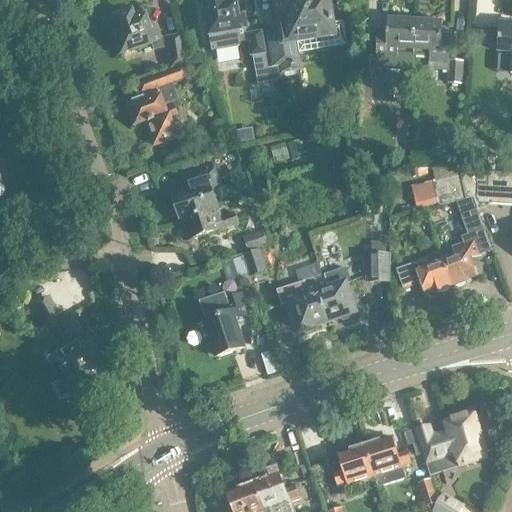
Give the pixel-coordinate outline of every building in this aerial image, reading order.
[(245,35),(241,15),(235,16),(231,0),(227,0),(220,1),(220,0),(200,0),(203,14),(204,18),(210,52),(238,47),(237,43),(247,42),(249,56),(251,56),(256,84),(280,80),(279,74),(278,68),(270,69),(266,70),(259,33),(245,35)] [(331,36),(327,10),(329,8),(327,0),(271,0),(277,32),(264,34),(270,69),(278,68),(279,74),(298,70),(293,42),(331,36)] [(120,54),(151,44),(152,49),(166,46),(170,67),(184,64),(179,37),(158,40),(154,28),(147,30),(141,13),(131,16),(129,13),(126,14),(126,13),(125,14),(122,11),(116,13),(115,17),(114,17),(114,18),(111,19),(115,29),(111,30),(120,54)] [(362,57),(361,79),(374,80),(375,70),(413,72),(414,56),(415,19),(400,18),(399,22),(388,21),(387,37),(377,36),(376,58),(362,57)] [(415,19),(414,56),(429,57),(429,62),(439,62),(439,71),(449,72),(448,85),(461,85),(463,63),(449,62),(451,40),(442,39),(443,24),(431,24),(432,20),(415,19)] [(511,24),(500,24),(498,53),(511,54),(511,24)] [(141,83),(146,95),(124,103),(133,126),(144,122),(153,146),(176,138),(169,120),(176,118),(173,109),(177,107),(170,87),(173,83),(185,78),(182,69),(141,83)] [(476,160),(476,156),(464,155),(463,171),(491,173),(492,161),(476,160)] [(192,160),(180,164),(182,171),(194,167),(192,160)] [(511,203),(511,175),(462,172),(462,178),(433,182),(438,205),(439,207),(457,203),(474,199),(479,210),(489,206),(489,202),(511,203)] [(181,223),(198,217),(196,213),(216,206),(211,190),(213,190),(214,189),(215,188),(216,187),(216,186),(217,185),(217,184),(217,183),(217,181),(217,179),(216,177),(215,175),(213,174),(211,173),(209,173),(207,173),(206,173),(186,180),(190,191),(185,193),(186,194),(173,199),(181,223)] [(438,205),(433,182),(419,185),(421,196),(415,197),(418,210),(438,205)] [(456,256),(442,260),(452,287),(454,286),(454,287),(458,289),(463,287),(465,283),(465,282),(468,281),(467,278),(476,274),(471,260),(481,257),(480,256),(492,251),(479,210),(474,199),(457,203),(469,236),(463,239),(465,245),(453,249),(456,256)] [(182,223),(188,242),(238,226),(234,215),(220,220),(217,212),(218,211),(216,206),(196,213),(198,217),(181,223),(181,224),(182,223)] [(429,220),(426,211),(415,214),(417,223),(429,220)] [(20,250),(43,245),(39,231),(17,236),(20,250)] [(244,239),(249,254),(269,248),(264,232),(244,239)] [(252,279),(269,273),(261,252),(245,257),(251,276),(252,279)] [(449,288),(452,287),(442,260),(440,254),(397,269),(404,289),(421,283),(424,293),(434,290),(435,293),(438,292),(442,294),(448,292),(449,288)] [(370,283),(389,283),(388,255),(370,255),(370,283)] [(245,257),(234,261),(241,280),(251,276),(245,257)] [(351,284),(346,269),(313,280),(328,324),(341,319),(343,321),(352,318),(353,315),(357,314),(347,285),(351,284)] [(315,330),(317,327),(328,324),(313,280),(278,292),(282,306),(291,303),(301,333),(304,331),(307,333),(315,330)] [(224,295),(199,304),(204,317),(206,322),(205,322),(212,343),(210,344),(208,346),(208,348),(207,351),(208,353),(210,355),(212,356),(214,357),(217,356),(217,359),(244,350),(234,321),(247,317),(240,296),(226,301),(224,295)] [(60,403),(69,397),(70,398),(106,376),(84,340),(83,340),(78,333),(79,332),(69,316),(54,325),(69,349),(48,362),(59,380),(50,386),(60,403)] [(446,423),(450,435),(434,440),(429,427),(416,431),(426,463),(455,453),(459,467),(487,458),(485,453),(494,450),(483,417),(474,419),(473,414),(446,423)] [(369,446),(366,447),(376,477),(374,478),(378,488),(394,483),(405,480),(402,469),(402,468),(411,465),(407,452),(397,455),(393,439),(379,443),(374,443),(369,446)] [(347,485),(348,486),(374,478),(376,477),(366,447),(362,449),(356,449),(352,452),(338,456),(343,472),(334,475),(338,488),(347,485)] [(293,511),(290,504),(300,500),(294,486),(285,490),(280,475),(266,480),(261,480),(256,484),(253,485),(263,511),(293,511)] [(438,504),(431,482),(419,486),(426,508),(427,508),(438,505),(438,504)] [(263,511),(253,485),(249,486),(244,487),(239,490),(226,495),(232,510),(225,511),(263,511)] [(461,511),(464,508),(443,496),(438,504),(438,505),(427,508),(431,511),(461,511)]
